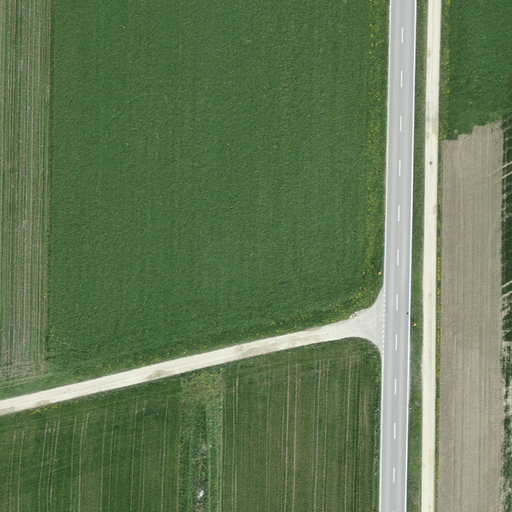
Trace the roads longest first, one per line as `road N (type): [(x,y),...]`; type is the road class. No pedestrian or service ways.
road 1 (tertiary): [(406,0),(393,511)]
road 2 (track): [(423,511),(431,0)]
road 3 (track): [(396,322),(0,410)]
